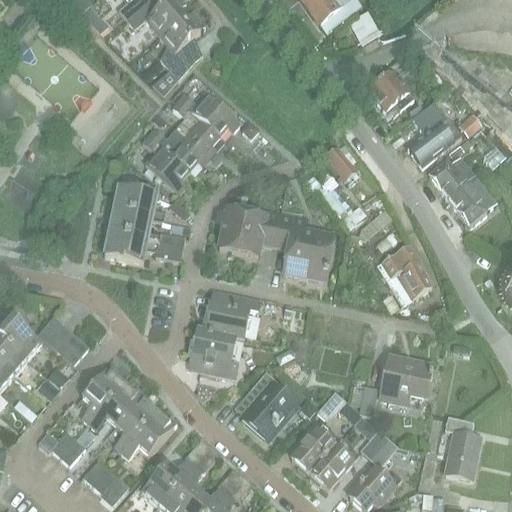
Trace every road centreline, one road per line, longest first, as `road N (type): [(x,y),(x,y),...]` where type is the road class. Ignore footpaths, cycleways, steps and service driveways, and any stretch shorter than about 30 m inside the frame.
road 1 (residential): [(511,351),(481,315),(417,195),(263,0)]
road 2 (residential): [(428,331),(187,284)]
road 3 (residential): [(304,511),(197,419),(155,368)]
road 4 (residential): [(155,368),(79,291),(0,274)]
road 5 (residential): [(187,284),(202,220),(230,188),(301,168)]
